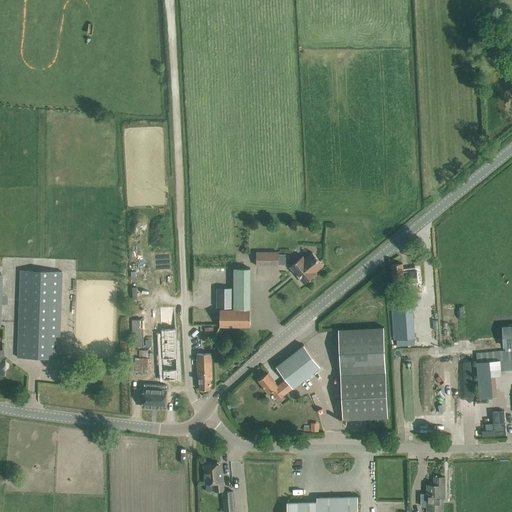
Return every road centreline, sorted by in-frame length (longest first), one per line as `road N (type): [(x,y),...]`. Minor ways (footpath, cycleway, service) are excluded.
road 1 (tertiary): [(205,412),(511,149)]
road 2 (unclassified): [(205,412),(247,447),(511,447)]
road 3 (track): [(182,233),(169,0)]
road 4 (tertiary): [(205,412),(172,430),(0,408)]
road 5 (unclassified): [(205,412),(186,376),(182,233)]
